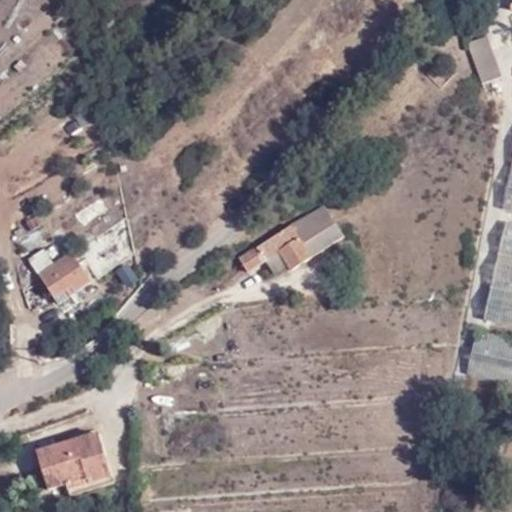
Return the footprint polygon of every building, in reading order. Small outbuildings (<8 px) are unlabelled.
[(501,78),(487,37),(468,44),(483,85),(501,78)] [(511,163),(502,209),(511,211),(511,163)] [(347,235),(328,202),(240,259),(251,275),(268,264),(279,279),(347,235)] [(45,249),(29,260),(29,261),(34,268),(28,275),(52,302),(55,299),(55,300),(71,290),(76,295),(94,284),(92,281),(93,279),(77,260),(73,253),(72,254),(70,250),(55,264),(45,249)] [(511,325),(482,317),(470,364),(511,374),(511,325)] [(278,405),(274,361),(218,366),(221,410),(278,405)] [(81,490),(105,483),(94,442),(30,458),(40,494),(79,484),(81,490)] [(398,511),(397,492),(140,509),(139,511),(398,511)]
